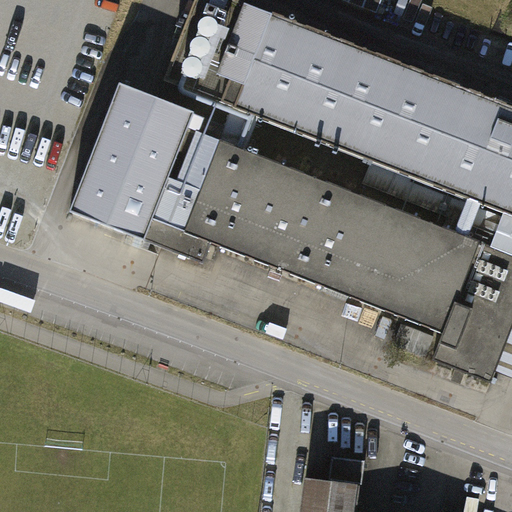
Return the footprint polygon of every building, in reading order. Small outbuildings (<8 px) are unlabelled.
[(272,14),(236,0),(197,0),(166,81),(235,108),(222,141),(247,151),(260,119),(372,162),(364,183),(456,219),(453,226),(459,228),(457,233),(470,238),(474,226),(501,236),(507,221),(480,210),(482,205),(511,216),(511,105),(273,13),(272,14)] [(383,0),(344,0),(378,13),(383,0)] [(196,113),(121,84),(71,213),(206,265),(214,245),(445,335),(435,361),(493,384),(511,333),(511,254),(470,238),(457,233),(247,151),(222,141),(190,129),(196,113)] [(387,341),(395,320),(385,317),(377,337),(387,341)] [(427,358),(435,338),(404,325),(396,346),(427,358)] [(331,480),(363,485),(367,462),(335,457),(331,480)] [(355,511),(359,487),(308,480),(303,511),(355,511)]
